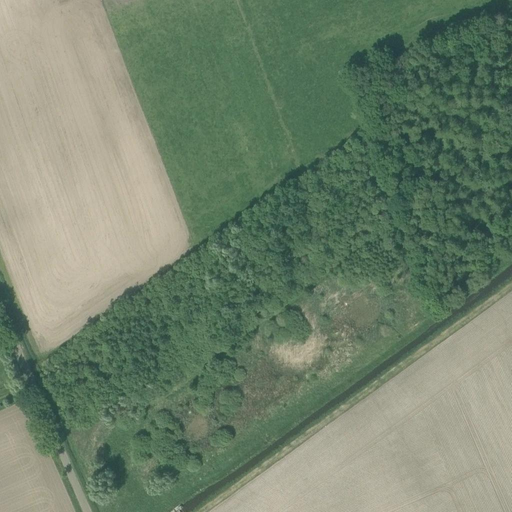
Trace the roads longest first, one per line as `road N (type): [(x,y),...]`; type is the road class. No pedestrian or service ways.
road 1 (track): [(47,367),(100,372),(127,399),(146,405),(384,234),(412,212),(394,138),(404,101),(442,63),(442,53),(511,27)]
road 2 (unclassified): [(85,511),(0,311)]
